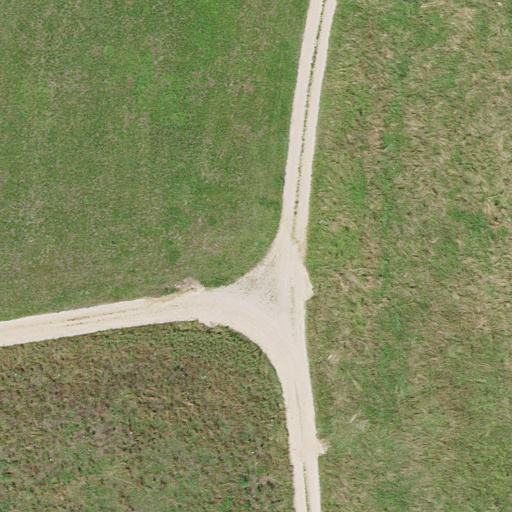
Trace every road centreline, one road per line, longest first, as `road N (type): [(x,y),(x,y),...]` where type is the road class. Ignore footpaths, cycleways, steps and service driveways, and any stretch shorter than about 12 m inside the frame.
road 1 (track): [(301,511),(282,287),(328,0)]
road 2 (track): [(0,334),(282,287)]
